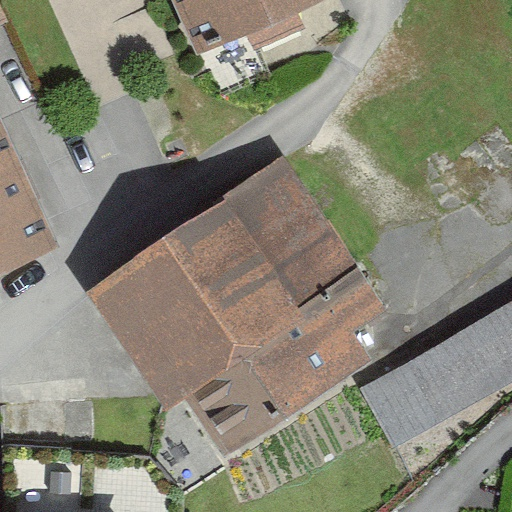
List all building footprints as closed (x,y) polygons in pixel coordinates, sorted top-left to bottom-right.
[(154,0),(180,56),(303,0),(154,0)] [(280,167),(81,307),(156,413),(173,401),(218,465),(359,366),(340,340),(382,311),(280,167)] [(0,170),(0,271),(38,254),(0,170)] [(511,292),(361,381),(401,448),(511,383),(511,292)] [(101,511),(100,500),(0,507),(0,511),(101,511)]
